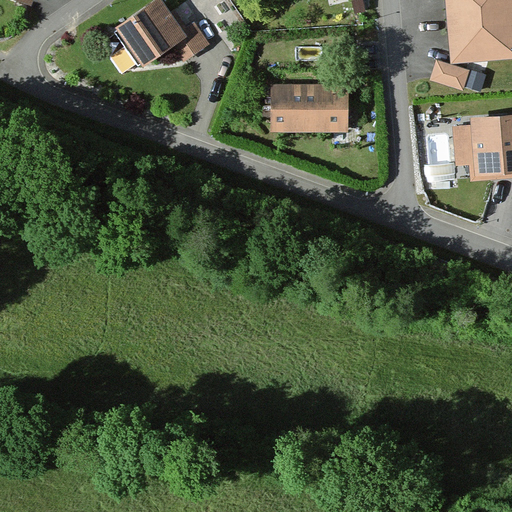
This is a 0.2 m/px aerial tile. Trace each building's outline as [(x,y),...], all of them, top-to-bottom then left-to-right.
[(161,0),(139,0),(110,21),(135,56),(163,36),(179,58),(207,39),(191,17),(179,25),(161,0)] [(511,30),(509,0),(443,0),(449,58),(511,52),(511,30)] [(464,63),(432,56),(428,75),(460,82),(464,63)] [(348,75),(265,79),(268,135),(351,132),(348,75)] [(473,123),(455,124),(457,161),(473,160),(474,176),(511,173),(511,110),(472,113),(473,123)]
